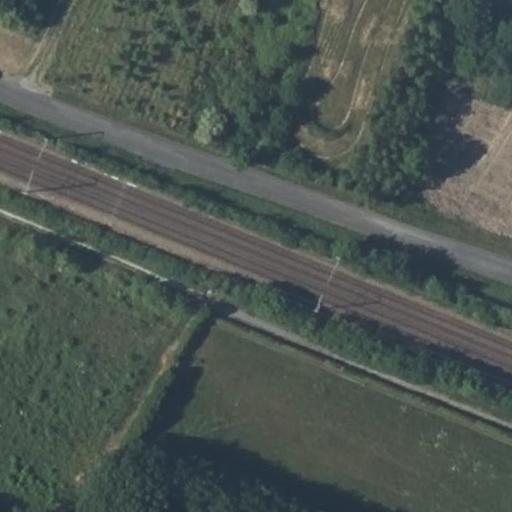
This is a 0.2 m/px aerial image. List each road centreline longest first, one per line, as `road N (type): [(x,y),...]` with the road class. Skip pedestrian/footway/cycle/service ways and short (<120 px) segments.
road 1 (residential): [(0,90),(511,270)]
road 2 (track): [(511,426),(155,278)]
road 3 (track): [(0,209),(155,278)]
